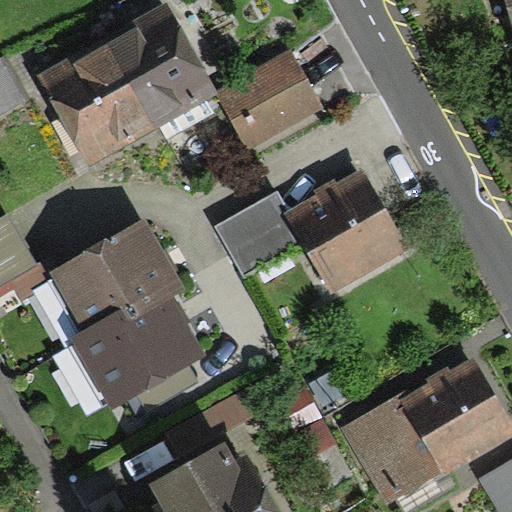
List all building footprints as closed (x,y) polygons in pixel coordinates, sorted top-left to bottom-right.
[(137,28),(107,45),(157,130),(219,94),(165,2),(133,21),(137,28)] [(92,167),(157,130),(107,45),(71,66),(66,58),(38,74),(92,167)] [(291,66),(225,102),(252,150),(317,115),(291,66)] [(0,113),(17,104),(0,72),(0,113)] [(306,245),(326,281),(391,245),(359,187),(290,225),(276,199),(215,232),(241,280),(306,245)] [(8,224),(0,227),(0,281),(31,264),(8,224)] [(64,288),(94,342),(175,296),(144,242),(64,288)] [(202,366),(166,304),(82,351),(117,413),(202,366)] [(383,509),(509,437),(470,369),(344,440),(383,509)] [(164,511),(262,511),(237,467),(162,509),(164,511)] [(511,511),(511,474),(487,489),(499,511),(511,511)]
